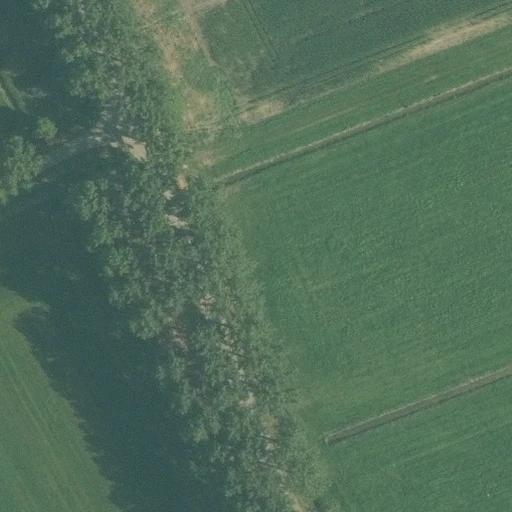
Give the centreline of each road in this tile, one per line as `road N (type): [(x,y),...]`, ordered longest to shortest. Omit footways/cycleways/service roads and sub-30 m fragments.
road 1 (unclassified): [(295,511),(130,119)]
road 2 (unclassified): [(0,186),(130,119)]
road 3 (unclassified): [(130,119),(69,0)]
